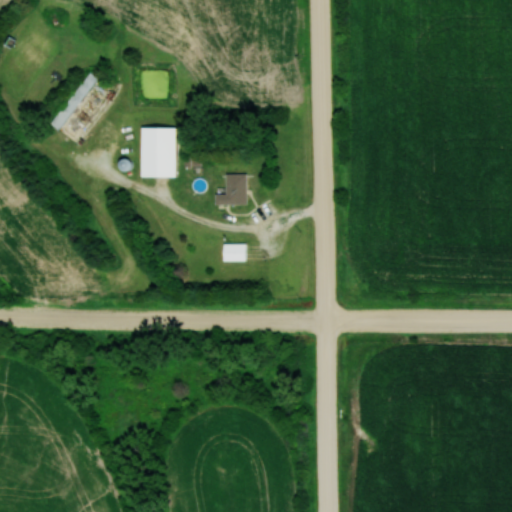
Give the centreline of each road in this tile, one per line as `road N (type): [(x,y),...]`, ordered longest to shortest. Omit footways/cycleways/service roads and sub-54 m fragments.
road 1 (residential): [(328,511),(326,320),(341,0)]
road 2 (residential): [(511,320),(0,317)]
